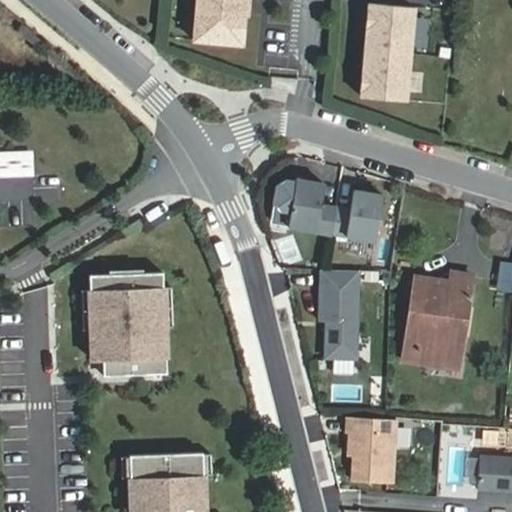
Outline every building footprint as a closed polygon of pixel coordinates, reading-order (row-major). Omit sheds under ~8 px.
[(197,0),(194,40),(243,44),(245,14),(232,13),(233,0),(197,0)] [(245,14),(248,15),(249,0),(233,0),(232,13),(245,14)] [(414,7),(370,3),(361,97),(406,101),(414,7)] [(0,150),(0,174),(35,173),(34,149),(0,150)] [(290,227),(333,234),(338,207),(323,205),(326,185),(297,181),(296,184),(292,212),(290,227)] [(282,211),(292,212),(296,184),(286,182),(280,187),(277,205),(282,211)] [(338,207),(333,234),(382,241),(390,195),(360,190),(357,210),(338,207)] [(511,263),(504,262),(501,280),(511,281),(511,263)] [(327,356),(357,357),(360,269),(322,268),(320,320),(328,320),(327,356)] [(92,359),(103,358),(104,374),(166,373),(163,272),(90,274),(92,359)] [(416,277),(412,301),(422,303),(414,352),(461,359),(474,276),(452,272),(450,282),(416,277)] [(459,369),(461,359),(414,352),(422,303),(412,301),(403,360),(459,369)] [(347,431),(354,431),(350,478),(390,482),(395,419),(348,415),(347,431)] [(148,511),(206,511),(204,451),(131,454),(133,507),(148,506),(148,511)] [(511,457),(479,455),(477,488),(511,490),(511,457)]
